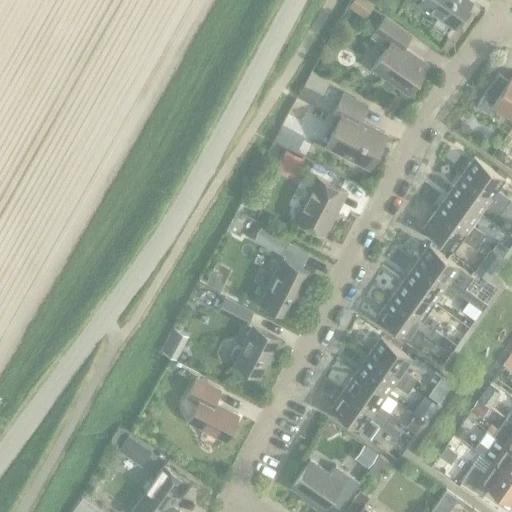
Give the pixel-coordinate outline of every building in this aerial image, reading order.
[(370,0),(351,0),(349,4),(363,14),(372,1),(370,0)] [(413,0),(413,2),(431,14),(433,11),(453,25),(469,0),(413,0)] [(391,40),(372,66),(407,91),(426,63),(401,45),(409,33),(384,16),(375,29),(391,40)] [(492,104),(511,117),(511,73),(509,79),(498,71),(476,103),(487,111),(492,104)] [(298,96),(315,104),(321,92),(304,84),(298,96)] [(325,142),(369,164),(385,131),(359,118),(366,104),(342,92),(331,112),(339,116),(325,142)] [(459,118),(452,128),(462,135),(466,129),(465,122),(459,118)] [(278,165),(294,174),(303,156),(287,148),(278,165)] [(474,155),(461,173),(511,209),(511,199),(496,188),(504,177),(474,155)] [(511,209),(461,173),(448,191),(479,212),(487,202),(510,218),(511,215),(511,209)] [(294,218),(323,232),(337,204),(339,205),(346,190),(316,175),(294,218)] [(448,191),(436,208),(479,239),(485,232),(471,223),(479,212),(448,191)] [(479,239),(436,208),(423,226),(453,248),(461,237),(475,246),(479,239)] [(259,225),(253,238),(281,252),(284,254),(282,257),(299,266),(308,250),(288,240),(259,225)] [(497,241),(492,248),(502,256),(508,247),(498,240),(497,241)] [(429,243),(415,261),(460,292),(469,299),(482,308),(487,301),(465,285),(473,275),(459,265),(429,243)] [(482,259),(475,269),(487,277),(494,267),(502,256),(492,248),(490,247),(482,259)] [(260,299),(287,313),(309,271),(299,266),(282,257),(260,299)] [(415,261),(403,279),(433,300),(441,290),(455,300),(460,292),(415,261)] [(211,271),(205,282),(219,289),(225,278),(211,271)] [(403,279),(391,296),(435,327),(439,320),(426,311),(433,300),(403,279)] [(460,292),(455,300),(464,306),(469,299),(460,292)] [(218,308),(245,322),(251,309),(224,295),(218,308)] [(435,327),(391,296),(377,314),(396,328),(393,332),(405,340),(408,336),(416,325),(429,334),(437,340),(442,333),(435,327)] [(229,354),(231,358),(235,360),(233,362),(259,375),(271,351),(273,351),(279,338),(251,324),(243,341),(244,341),(241,347),(237,345),(233,346),(229,354)] [(380,335),(367,354),(412,384),(417,377),(403,368),(411,356),(380,335)] [(167,338),(160,352),(175,360),(182,346),(167,338)] [(511,354),(510,353),(503,363),(511,369),(511,354)] [(367,354),(355,371),(386,392),(394,382),(407,391),(412,384),(367,354)] [(355,371),(343,389),(349,393),(393,424),(393,423),(399,417),(379,403),(386,392),(355,371)] [(442,373),(435,384),(442,389),(446,391),(453,381),(450,379),(442,373)] [(212,401),(219,388),(195,377),(186,395),(197,401),(188,420),(223,438),(230,425),(231,426),(237,413),(212,401)] [(478,397),(489,405),(499,391),(488,383),(482,393),(478,397)] [(349,393),(343,389),(330,407),(360,428),(358,431),(368,438),(378,424),(383,426),(396,436),(401,429),(393,423),(393,424),(349,393)] [(425,393),(413,411),(415,413),(422,417),(425,420),(432,411),(438,402),(425,393)] [(478,397),(471,408),(481,416),(489,405),(478,397)] [(415,413),(407,425),(414,430),(422,417),(415,413)] [(331,420),(321,425),(326,435),(336,430),(331,420)] [(459,424),(454,433),(461,438),(467,430),(459,424)] [(497,427),(493,434),(511,446),(511,432),(510,436),(497,427)] [(128,433),(119,447),(142,463),(151,449),(128,433)] [(479,440),(474,447),(480,451),(492,460),(511,473),(511,447),(495,436),(488,446),(485,444),(479,440)] [(354,456),(369,466),(378,452),(364,442),(354,456)] [(441,455),(452,464),(459,454),(448,446),(441,455)] [(368,470),(378,476),(389,460),(379,453),(368,470)] [(309,501),(322,510),(329,500),(340,508),(359,480),(335,463),(329,472),(310,458),(291,485),(310,499),(309,501)] [(511,495),(511,473),(492,460),(485,470),(473,462),(461,479),(482,494),(489,484),(510,499),(511,495)] [(131,510),(133,511),(181,511),(182,511),(172,504),(188,482),(163,464),(131,510)] [(103,511),(82,497),(73,511),(74,511),(103,511)] [(357,511),(377,511),(364,503),(357,511)]
